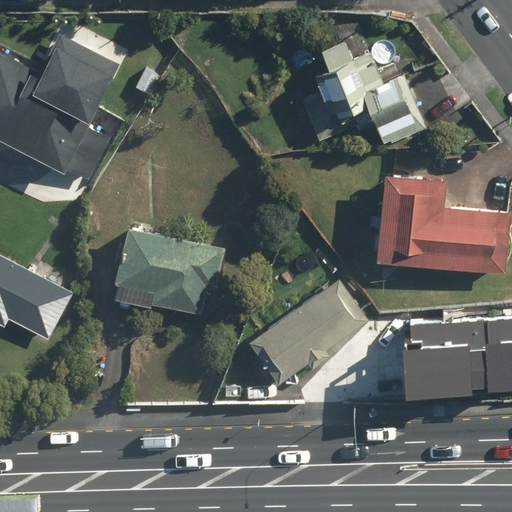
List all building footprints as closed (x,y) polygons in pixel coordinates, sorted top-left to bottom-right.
[(37,70),(0,51),(0,137),(61,169),(63,166),(87,178),(109,135),(87,124),(117,63),(56,32),(37,70)] [(426,126),(403,74),(381,84),(367,51),(351,58),(343,40),(319,50),(326,67),(310,74),(318,91),(302,98),(320,139),(356,124),(359,130),(375,123),(384,143),(426,126)] [(163,74),(145,64),(132,89),(150,99),(163,74)] [(371,259),(503,272),(509,210),(440,203),(443,176),(381,170),(371,259)] [(225,246),(125,224),(112,281),(116,282),(112,298),(147,306),(148,300),(200,312),(206,287),(215,290),(225,246)] [(73,290),(0,253),(0,324),(3,326),(7,318),(48,339),(73,290)] [(368,320),(338,277),(247,340),(278,383),(368,320)] [(467,380),(511,376),(511,315),(499,317),(500,331),(397,340),(402,391),(468,385),(467,380)]
